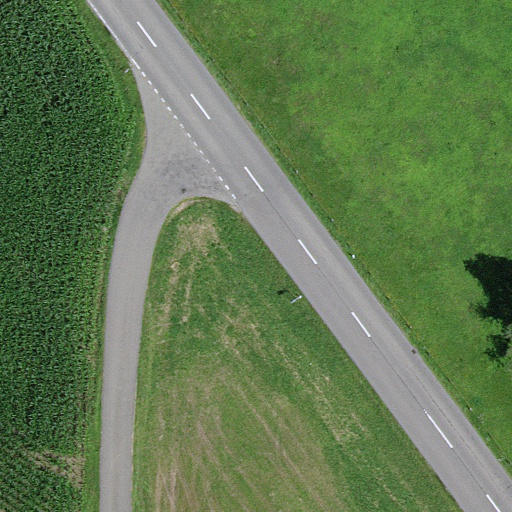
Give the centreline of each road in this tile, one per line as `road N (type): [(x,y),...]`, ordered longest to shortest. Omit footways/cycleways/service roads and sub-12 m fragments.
road 1 (tertiary): [(208,115),(500,511)]
road 2 (residential): [(116,511),(126,299),(137,243),(152,193),(208,115)]
road 3 (tertiary): [(123,0),(208,115)]
